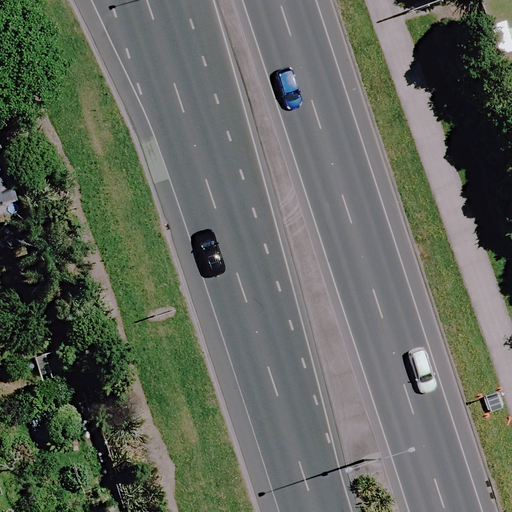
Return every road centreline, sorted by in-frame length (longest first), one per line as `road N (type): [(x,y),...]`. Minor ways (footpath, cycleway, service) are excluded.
road 1 (primary): [(311,511),(146,0)]
road 2 (primary): [(277,0),(436,511)]
